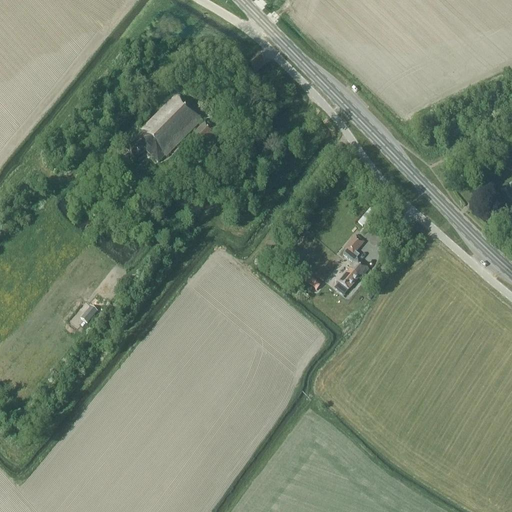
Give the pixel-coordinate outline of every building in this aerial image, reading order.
[(254,73),(265,65),(258,57),(248,65),(254,73)] [(166,158),(202,122),(177,97),(143,132),(144,133),(126,152),(138,164),(146,156),(143,154),(145,151),(158,164),(165,157),(166,158)] [(215,135),(205,125),(186,144),(196,154),(215,135)] [(358,256),(355,253),(363,244),(354,236),(343,250),(345,252),(342,255),(352,263),(348,268),(350,269),(338,284),(347,292),(358,279),(360,280),(368,270),(356,261),(357,260),(356,260),(358,256)] [(318,290),(323,282),(309,273),(304,281),(318,290)] [(80,320),(87,326),(97,313),(90,307),(80,320)]
